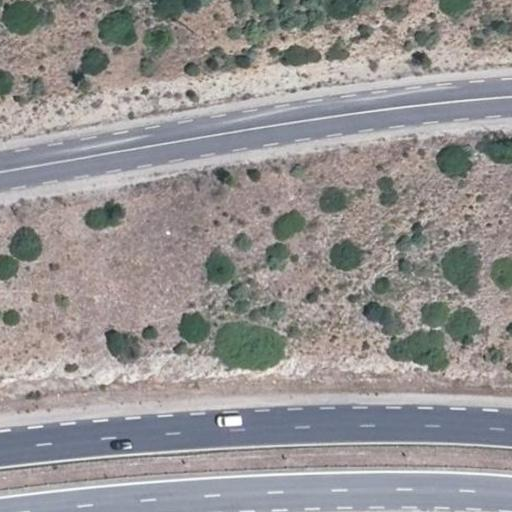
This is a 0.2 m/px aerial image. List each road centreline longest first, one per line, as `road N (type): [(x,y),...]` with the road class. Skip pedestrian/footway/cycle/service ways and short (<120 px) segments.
road 1 (tertiary): [(0,173),(368,111),(511,97)]
road 2 (trunk): [(511,430),(309,424),(0,447)]
road 3 (trunk): [(46,511),(317,492),(511,493)]
